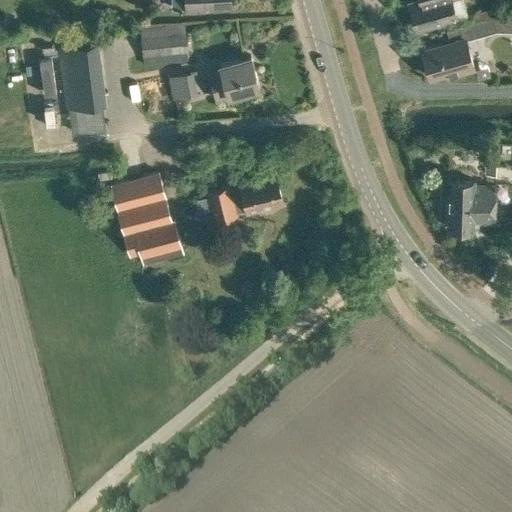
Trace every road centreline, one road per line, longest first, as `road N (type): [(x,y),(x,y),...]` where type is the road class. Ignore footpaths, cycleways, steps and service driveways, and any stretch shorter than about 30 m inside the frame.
road 1 (track): [(76,511),(345,286),(404,251)]
road 2 (secondary): [(313,0),(359,156),(389,224)]
road 3 (secondary): [(511,348),(414,263),(389,224)]
